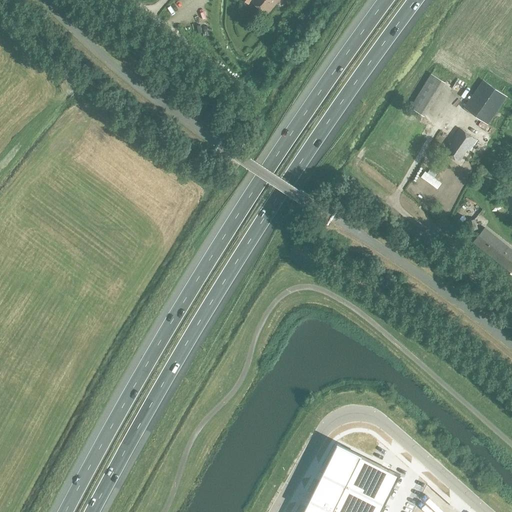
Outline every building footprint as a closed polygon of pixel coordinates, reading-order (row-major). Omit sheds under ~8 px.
[(267,15),(279,0),(242,0),(248,5),(251,1),(267,15)] [(456,77),(465,81),(471,69),(461,64),(456,77)] [(425,115),(445,81),(431,73),(411,106),(425,115)] [(488,123),(508,95),(484,79),(465,108),(488,123)] [(470,151),(477,140),(459,128),(451,138),(453,140),(444,154),(459,163),(468,151),(470,151)] [(466,232),(478,229),(475,219),(463,222),(466,232)] [(511,270),(511,248),(486,228),(476,242),(511,270)] [(333,455),(302,511),(373,511),(389,484),(333,455)]
